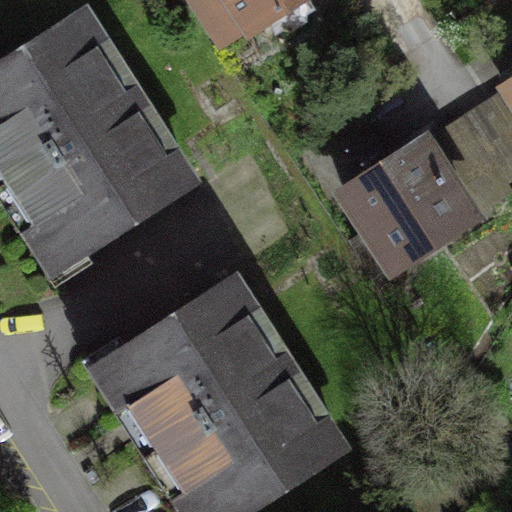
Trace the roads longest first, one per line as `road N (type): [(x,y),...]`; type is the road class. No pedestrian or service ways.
road 1 (residential): [(0,365),(93,511)]
road 2 (residential): [(461,111),(392,0)]
